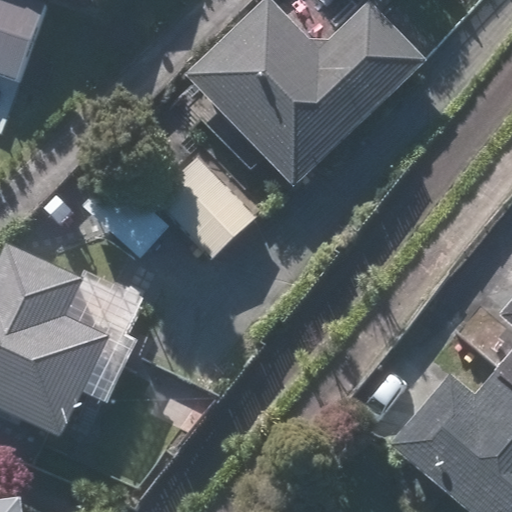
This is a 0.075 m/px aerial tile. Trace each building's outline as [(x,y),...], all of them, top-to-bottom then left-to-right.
[(0,0),(0,89),(15,95),(47,3),(92,19),(98,0),(0,0)] [(276,0),(185,79),(284,195),(422,77),(355,0),(276,0)] [(181,148),(131,200),(112,181),(83,210),(138,263),(167,234),(211,277),(261,225),(181,148)] [(0,426),(52,453),(73,412),(96,423),(121,374),(98,362),(104,352),(59,329),(78,292),(2,253),(0,257),(0,426)] [(511,511),(511,305),(496,325),(511,338),(511,361),(473,407),(445,383),(383,455),(448,511),(511,511)]
